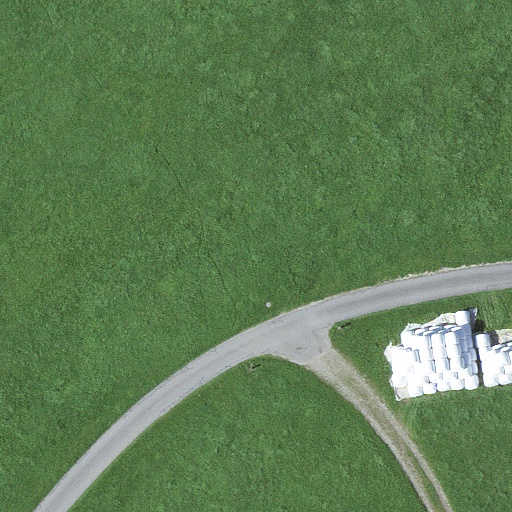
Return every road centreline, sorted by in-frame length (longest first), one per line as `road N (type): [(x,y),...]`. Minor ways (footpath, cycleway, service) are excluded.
road 1 (unclassified): [(56,511),(144,415),(300,318),(406,287),(511,271)]
road 2 (track): [(300,318),(407,430),(447,511)]
